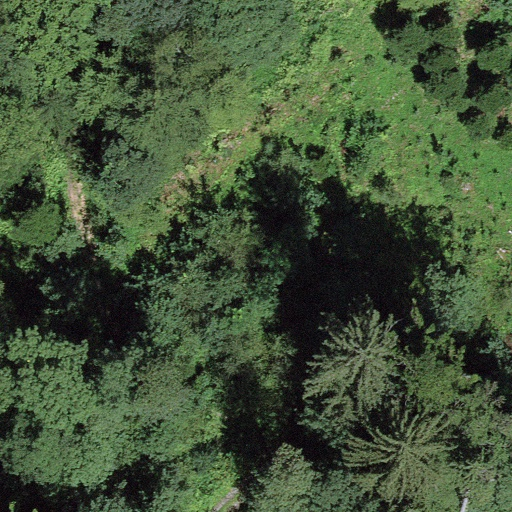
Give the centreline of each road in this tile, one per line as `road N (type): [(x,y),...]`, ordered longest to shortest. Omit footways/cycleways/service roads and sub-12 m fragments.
road 1 (track): [(339,455),(219,404),(43,309),(0,272)]
road 2 (track): [(511,480),(339,455),(238,511)]
